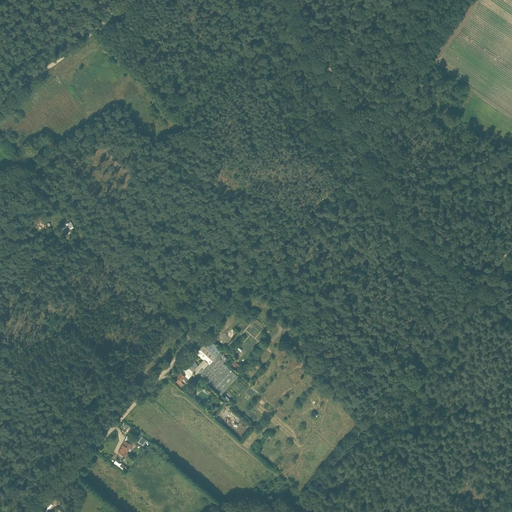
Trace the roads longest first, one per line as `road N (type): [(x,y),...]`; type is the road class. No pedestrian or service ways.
road 1 (track): [(511,320),(401,222),(288,0)]
road 2 (track): [(511,241),(295,505)]
road 3 (track): [(92,444),(203,327)]
road 4 (track): [(0,102),(123,0)]
